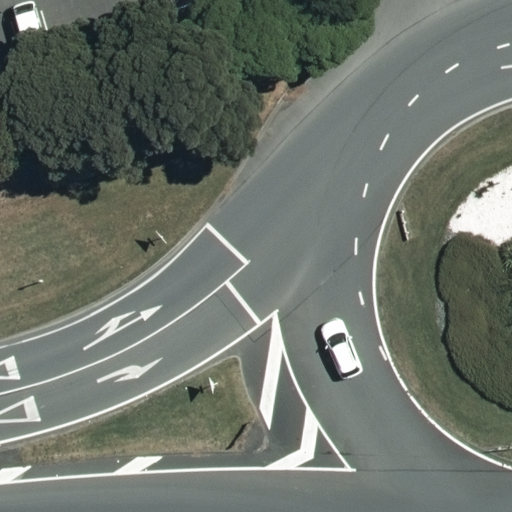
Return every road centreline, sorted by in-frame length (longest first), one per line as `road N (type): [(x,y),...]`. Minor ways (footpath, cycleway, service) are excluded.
road 1 (trunk): [(0,398),(129,350),(227,289),(342,191)]
road 2 (trunk): [(436,499),(368,436),(339,384),(321,275),(342,191)]
road 3 (trunk): [(342,191),(381,128),(423,90),(511,43)]
